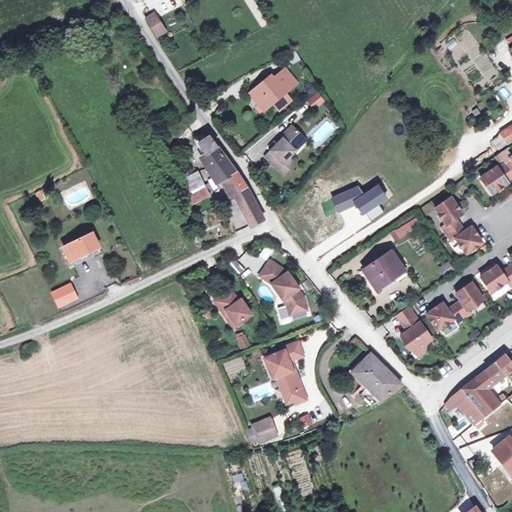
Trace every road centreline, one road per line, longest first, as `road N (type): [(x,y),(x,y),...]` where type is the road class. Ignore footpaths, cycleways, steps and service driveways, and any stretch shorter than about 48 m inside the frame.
road 1 (unclassified): [(0,343),(193,265),(276,221)]
road 2 (unclassified): [(276,221),(127,0)]
road 3 (residential): [(276,221),(392,366),(424,392)]
road 4 (unclassified): [(489,511),(424,392)]
